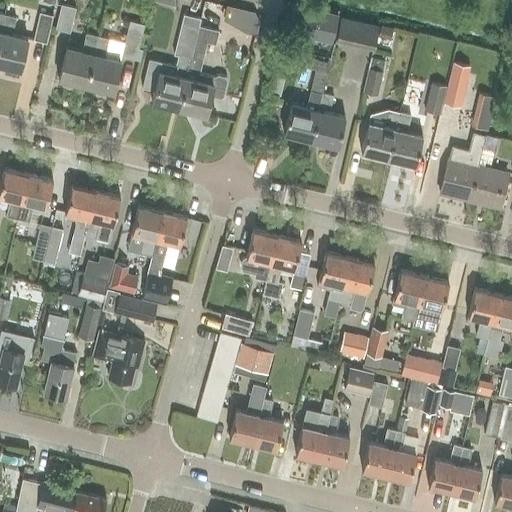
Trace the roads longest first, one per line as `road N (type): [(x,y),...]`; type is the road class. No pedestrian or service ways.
road 1 (residential): [(152,461),(230,182)]
road 2 (unclassified): [(511,252),(230,182)]
road 3 (unclassified): [(230,182),(0,125)]
road 4 (residential): [(358,511),(152,461)]
road 5 (residential): [(230,182),(276,4)]
road 6 (residential): [(152,461),(0,423)]
